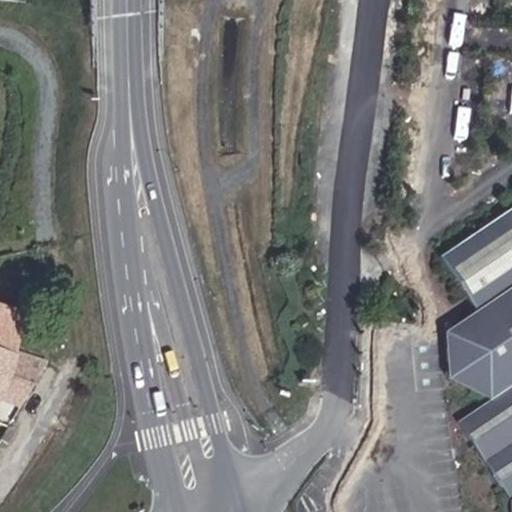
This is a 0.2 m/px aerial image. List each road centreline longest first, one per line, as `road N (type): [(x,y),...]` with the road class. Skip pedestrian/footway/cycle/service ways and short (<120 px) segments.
road 1 (secondary): [(239,506),(148,188),(127,147)]
road 2 (secondary): [(127,147),(118,189),(163,434),(186,511)]
road 3 (secondary): [(118,0),(127,147)]
